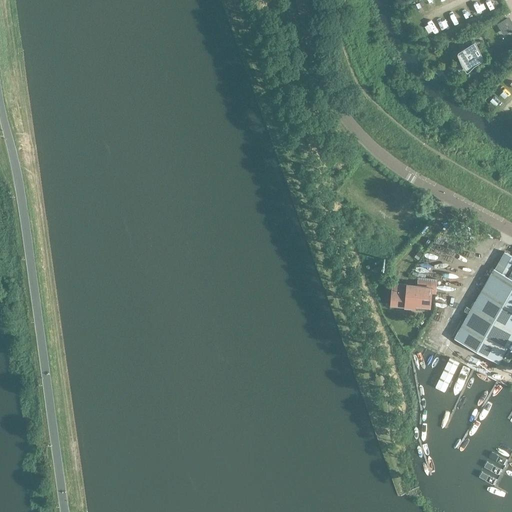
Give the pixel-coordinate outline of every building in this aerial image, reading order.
[(412,3),(415,10),(422,7),(419,0),(412,3)] [(511,24),(511,13),(510,10),(498,17),(505,29),(511,24)] [(455,11),(447,15),(451,23),(459,20),(455,11)] [(469,69),(475,66),(482,61),(483,61),(483,60),(483,59),(483,58),(483,57),(475,42),(472,43),(471,43),(471,42),(470,42),(470,41),(469,41),(468,41),(467,42),(462,45),(464,48),(459,51),(459,52),(458,52),(458,53),(458,54),(457,54),(458,55),(458,56),(463,64),(468,69),(469,69)] [(497,92),(502,98),(508,92),(502,86),(497,92)] [(492,362),(511,326),(511,257),(503,252),(454,340),(466,347),(465,349),(479,356),(480,354),(492,362)] [(418,285),(393,282),(391,308),(417,310),(417,308),(432,309),(433,301),(437,302),(439,279),(418,277),(418,285)]
